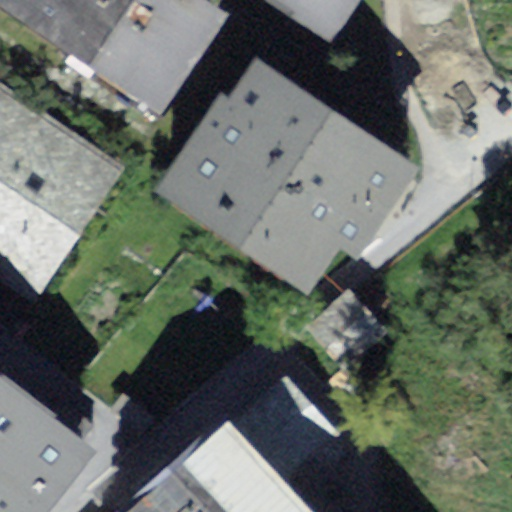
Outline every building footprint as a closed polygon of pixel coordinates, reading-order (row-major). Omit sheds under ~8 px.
[(0,0),(0,2),(161,113),(226,15),(204,0),(0,0)] [(271,0),(317,30),(337,0),(271,0)] [(222,94),(157,189),(299,294),(337,240),(359,253),(417,167),(257,62),(230,99),(222,94)] [(124,162),(0,79),(0,282),(30,302),(124,162)] [(346,286),(309,323),(348,361),(385,324),(346,286)] [(0,511),(13,511),(72,441),(0,386),(0,511)] [(92,511),(304,511),(211,413),(92,511)]
